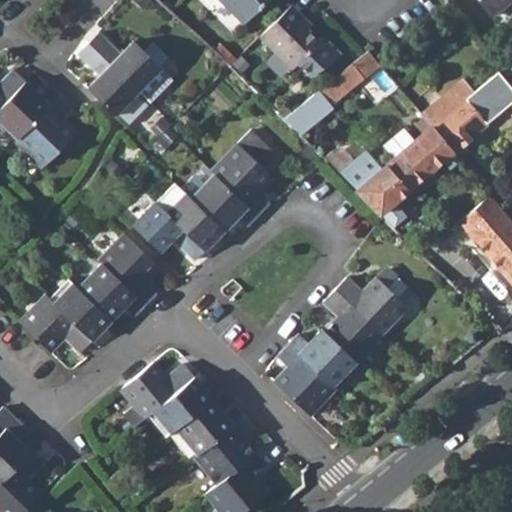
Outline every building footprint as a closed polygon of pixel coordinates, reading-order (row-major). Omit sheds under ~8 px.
[(219,0),(242,23),(264,0),(219,0)] [(479,0),(490,14),(507,0),(479,0)] [(295,21),(299,17),(288,6),(258,37),(291,69),(297,63),(310,77),(338,55),(320,38),(316,42),(305,30),(295,21)] [(308,26),(299,17),(295,21),(305,30),(308,26)] [(159,66),(161,64),(142,47),(133,37),(121,51),(98,29),(88,40),(138,88),(159,66)] [(151,38),(142,47),(161,64),(170,55),(151,38)] [(87,85),(116,112),(138,88),(88,40),(78,50),(101,71),(87,85)] [(333,104),(383,63),(370,49),(321,89),(333,104)] [(0,105),(27,78),(14,66),(0,80),(0,105)] [(138,88),(150,100),(171,77),(159,66),(138,88)] [(27,78),(0,105),(0,131),(7,125),(19,136),(60,94),(49,83),(40,91),(27,78)] [(424,112),(434,123),(472,92),(462,80),(424,112)] [(434,123),(455,148),(463,142),(487,123),(474,107),(487,96),(479,86),(472,92),(434,123)] [(16,139),(42,164),(76,129),(62,116),(72,106),(60,94),(19,136),(16,139)] [(434,123),(375,172),(356,187),(379,210),(455,148),(434,123)] [(214,172),(257,213),(271,199),(261,189),(274,175),(264,165),(278,151),(251,126),(211,168),(214,172)] [(470,151),(463,142),(455,148),(462,157),(470,151)] [(190,196),(225,229),(240,213),(249,222),(257,213),(214,172),(190,196)] [(167,210),(206,248),(225,229),(190,196),(186,192),(175,181),(157,201),(167,210)] [(511,216),(491,192),(459,218),(511,280),(511,216)] [(175,236),(198,257),(206,248),(167,210),(157,201),(135,223),(162,248),(175,236)] [(103,263),(145,303),(158,290),(144,277),(158,264),(125,232),(98,259),(103,263)] [(388,262),(377,274),(380,277),(392,265),(388,262)] [(103,263),(78,287),(113,320),(126,306),(135,314),(145,303),(103,263)] [(334,286),(381,331),(408,303),(398,294),(408,282),(392,265),(380,277),(377,274),(362,288),(346,274),(334,286)] [(74,283),(56,302),(95,339),(113,320),(78,287),(74,283)] [(324,329),(355,359),(381,331),(334,286),(323,299),(338,314),(324,329)] [(22,321),(53,352),(68,336),(83,351),(95,339),(56,302),(48,294),(22,321)] [(288,341),(332,383),(355,359),(324,329),(321,326),(308,340),(298,330),(288,341)] [(275,379),(311,413),(336,386),(332,383),(288,341),(278,352),(290,364),(275,379)] [(154,359),(122,386),(134,402),(124,410),(134,422),(154,407),(194,374),(184,362),(167,376),(154,359)] [(194,374),(154,407),(171,428),(175,424),(211,395),(194,374)] [(175,424),(197,450),(242,413),(233,402),(224,410),(211,395),(175,424)] [(0,431),(15,416),(3,404),(0,407),(0,431)] [(193,454),(217,481),(255,450),(244,434),(254,427),(242,413),(197,450),(193,454)] [(0,431),(0,479),(30,449),(17,435),(26,426),(15,416),(0,431)] [(0,506),(5,511),(19,511),(43,489),(29,475),(43,460),(30,449),(0,479),(0,506)] [(207,489),(225,511),(238,511),(268,488),(255,472),(266,463),(255,450),(217,481),(207,489)]
